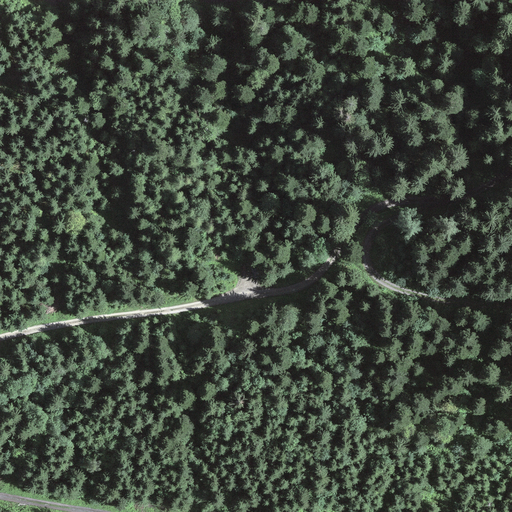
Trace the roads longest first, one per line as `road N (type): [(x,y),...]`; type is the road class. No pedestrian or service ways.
road 1 (track): [(511,168),(474,193),(369,209),(303,286),(0,337)]
road 2 (track): [(511,303),(404,292),(366,263),(365,247),(379,225),(474,193)]
